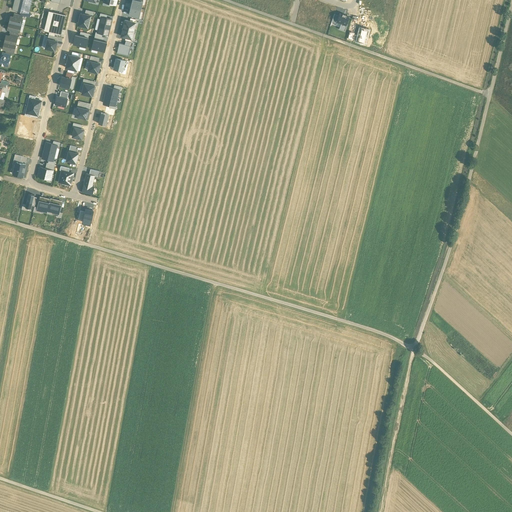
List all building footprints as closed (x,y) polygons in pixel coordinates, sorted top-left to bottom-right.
[(14,0),(12,9),(21,11),(28,13),(28,12),(31,0),(14,0)] [(141,9),(143,1),(140,0),(131,0),(130,7),(141,9)] [(139,17),(141,9),(130,7),(128,15),(139,17)] [(329,10),(321,7),(317,17),(325,20),(328,12),(329,10)] [(66,15),(50,11),(46,31),(61,34),(66,15)] [(328,12),(325,20),(331,22),(332,21),(334,14),(328,12)] [(88,24),(90,16),(81,13),(78,25),(84,27),(85,23),(88,24)] [(339,13),(338,15),(336,22),(341,24),(346,26),(346,25),(349,17),(346,16),(346,15),(343,14),(342,14),(339,13)] [(13,17),(11,16),(9,23),(21,26),(22,19),(13,17)] [(99,25),(110,28),(112,20),(106,18),(101,17),(99,25)] [(133,31),(135,23),(125,20),(123,28),(133,31)] [(21,26),(9,23),(7,29),(10,30),(19,32),(21,26)] [(102,34),(108,36),(110,28),(99,25),(97,33),(102,34)] [(369,30),(359,27),(357,35),(354,34),(352,40),(366,43),(369,30)] [(121,36),(131,39),(133,31),(123,28),(121,36)] [(17,38),(10,37),(10,36),(6,35),(4,42),(15,45),(17,38)] [(79,36),(76,35),(73,44),(86,47),(88,38),(79,36)] [(45,48),(55,51),(57,41),(56,41),(48,39),(45,48)] [(92,49),(104,52),(106,42),(103,41),(94,39),(92,49)] [(15,45),(4,42),(3,49),(6,50),(7,50),(14,52),(15,45)] [(125,45),(119,43),(117,53),(128,56),(131,47),(131,46),(125,45)] [(69,54),(67,61),(79,64),(80,57),(72,55),(69,54)] [(10,57),(2,56),(1,56),(0,57),(0,56),(0,65),(7,67),(8,64),(9,63),(10,61),(9,60),(10,57)] [(114,69),(122,71),(123,67),(124,68),(124,65),(125,61),(123,61),(117,59),(114,69)] [(77,71),(79,64),(67,61),(65,68),(68,68),(77,71)] [(100,63),(98,63),(90,61),(88,70),(98,73),(100,63)] [(66,77),(62,77),(60,85),(69,88),(71,79),(66,77)] [(94,86),(91,85),(84,83),(84,84),(82,94),(92,96),(95,86),(94,86)] [(107,87),(105,95),(117,98),(119,90),(114,89),(107,87)] [(117,98),(105,95),(103,103),(110,105),(115,106),(117,98)] [(55,104),(65,107),(67,99),(59,97),(57,96),(55,104)] [(30,98),(28,105),(40,108),(41,101),(35,99),(30,98)] [(86,109),(87,103),(78,101),(77,107),(86,109)] [(31,114),(38,116),(40,108),(28,105),(26,113),(31,114)] [(89,109),(86,109),(77,107),(75,116),(87,119),(89,109)] [(106,107),(105,113),(108,114),(113,116),(115,109),(109,108),(106,107)] [(98,124),(106,126),(108,114),(105,113),(101,113),(98,124)] [(23,118),(21,125),(33,127),(34,121),(29,120),(23,118)] [(31,134),(33,127),(21,125),(20,131),(26,133),(31,134)] [(72,136),(82,139),(84,129),(81,128),(74,127),(72,136)] [(57,145),(46,142),(44,150),(55,153),(57,145)] [(55,153),(44,150),(42,158),(53,161),(55,153)] [(67,160),(76,163),(78,153),(75,153),(69,151),(67,160)] [(20,163),(22,156),(15,154),(13,164),(14,164),(15,162),(20,163)] [(91,155),(89,163),(95,165),(100,166),(101,166),(103,158),(103,157),(100,157),(91,155)] [(25,164),(20,163),(15,162),(14,164),(12,174),(22,176),(23,172),(24,172),(25,167),(24,167),(25,164)] [(40,167),(38,176),(51,180),(53,171),(40,167)] [(73,173),(68,172),(61,170),(58,182),(70,185),(73,173)] [(82,192),(91,194),(93,186),(92,186),(95,175),(89,174),(86,173),(82,192)] [(32,205),(34,197),(34,195),(28,194),(25,207),(31,208),(32,205)] [(39,201),(38,207),(37,210),(47,213),(47,211),(50,199),(40,197),(39,201)] [(50,199),(47,211),(59,214),(62,201),(50,198),(50,199)] [(85,211),(83,220),(82,222),(90,224),(93,211),(86,209),(85,211)]
